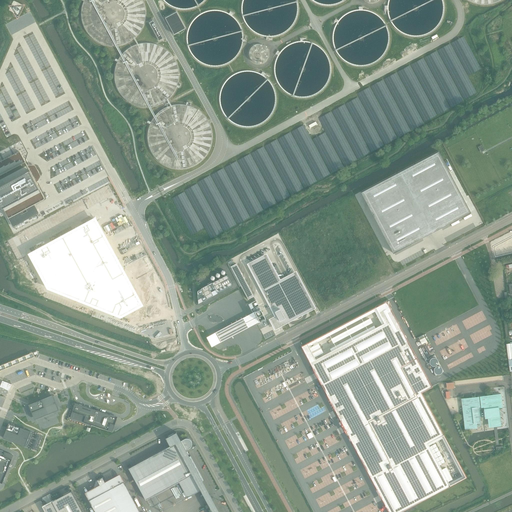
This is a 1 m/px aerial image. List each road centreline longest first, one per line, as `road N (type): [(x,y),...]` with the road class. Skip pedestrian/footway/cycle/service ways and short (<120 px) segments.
road 1 (unclassified): [(186,351),(171,287),(34,27)]
road 2 (unclassified): [(218,369),(511,218)]
road 3 (unclassified): [(238,511),(182,421),(3,511)]
road 4 (track): [(0,293),(136,349),(179,354)]
road 5 (tertiary): [(168,366),(0,307)]
road 6 (tertiary): [(0,318),(166,373)]
road 7 (tertiary): [(269,511),(209,399)]
road 8 (tertiary): [(201,403),(259,511)]
